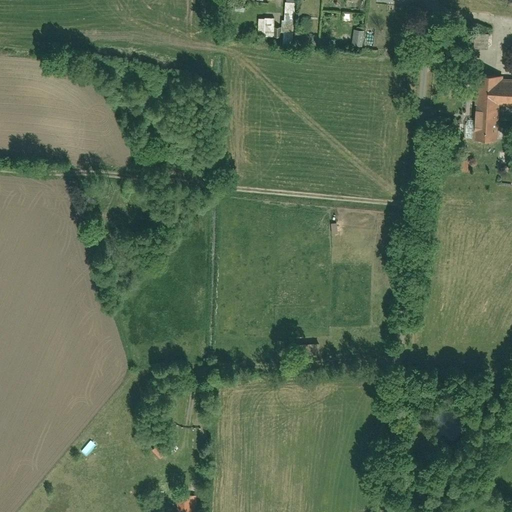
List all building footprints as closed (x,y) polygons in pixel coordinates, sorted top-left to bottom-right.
[(257,20),(257,38),(272,38),(272,20),(257,20)] [(353,28),(351,44),(360,45),(363,30),(353,28)] [(281,42),(291,42),(291,31),(281,31),(281,42)] [(472,47),(487,47),(487,32),(473,32),(472,47)] [(473,77),(474,142),(495,141),(495,109),(511,108),(511,83),(494,83),(494,77),(473,77)] [(455,160),(454,173),(465,173),(466,160),(455,160)] [(317,343),(295,342),(295,352),(317,352),(317,343)] [(156,445),(151,450),(159,458),(164,453),(156,445)] [(174,498),(174,511),(192,511),(193,497),(174,498)]
